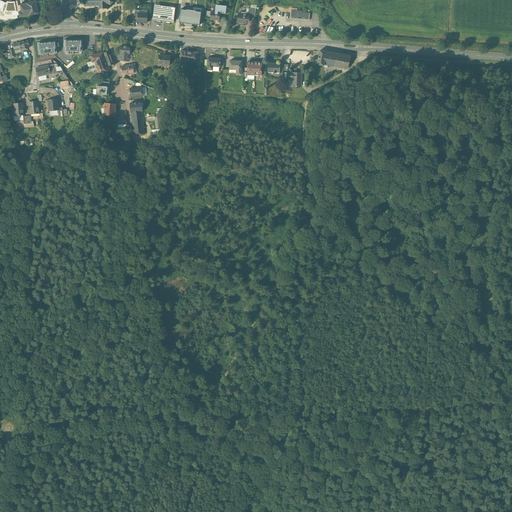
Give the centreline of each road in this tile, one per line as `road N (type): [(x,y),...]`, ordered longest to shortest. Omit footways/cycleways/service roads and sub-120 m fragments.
road 1 (track): [(235,511),(233,442),(188,426),(501,400),(483,355),(306,229),(305,94),(371,55)]
road 2 (primary): [(511,58),(106,28)]
road 3 (track): [(306,229),(188,426)]
road 4 (track): [(436,511),(233,442)]
road 5 (track): [(188,426),(165,416),(30,423),(0,440)]
road 6 (track): [(29,256),(33,367),(23,426)]
